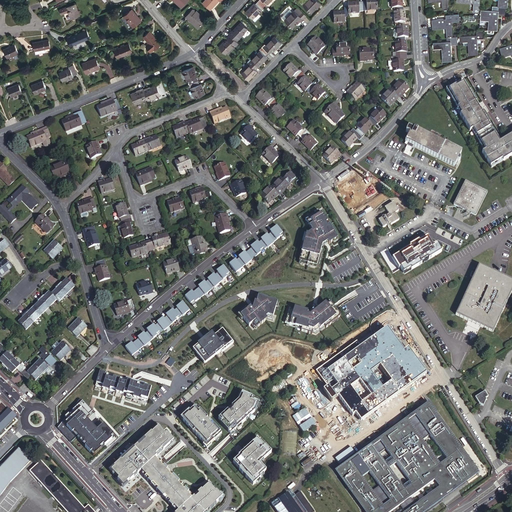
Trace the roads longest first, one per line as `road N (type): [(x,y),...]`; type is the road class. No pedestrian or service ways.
road 1 (unclassified): [(506,479),(367,251)]
road 2 (residential): [(219,511),(228,489),(159,418),(87,478)]
road 3 (residential): [(0,133),(191,53)]
road 4 (residential): [(106,349),(254,227)]
road 5 (residential): [(323,180),(376,141),(424,80)]
road 6 (unclassified): [(116,147),(227,88)]
road 7 (unclassified): [(151,197),(201,180),(254,227)]
